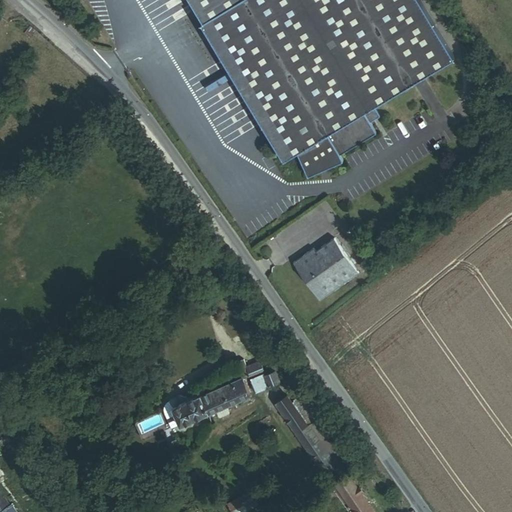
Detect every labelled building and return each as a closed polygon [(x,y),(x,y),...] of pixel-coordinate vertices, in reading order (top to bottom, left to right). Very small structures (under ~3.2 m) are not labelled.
[(200,0),(206,9),(204,9),(285,148),(297,141),(328,122),(365,101),(440,57),(456,47),(428,0),(200,0)] [(365,101),(328,122),(341,144),(378,122),(365,101)] [(328,122),(297,141),(312,166),(343,148),(341,144),(328,122)] [(335,227),(321,237),(323,239),(318,243),(314,237),(304,244),(303,243),(295,249),(296,250),(294,252),(295,253),(294,254),(301,264),(302,264),(320,289),(359,262),(335,227)] [(251,377),(262,371),(257,361),(245,367),(251,377)] [(256,386),(268,380),(262,371),(251,377),(256,386)] [(228,406),(249,397),(242,380),(214,392),(203,396),(211,414),(217,411),(228,406)] [(179,427),(211,414),(203,396),(186,404),(181,392),(167,398),(172,410),(179,427)] [(325,475),(339,463),(293,402),(289,405),(284,398),(272,407),(325,475)] [(228,406),(217,411),(220,418),(222,418),(230,415),(231,413),(228,406)] [(167,432),(179,427),(172,410),(160,416),(167,432)] [(237,503),(262,489),(254,476),(230,491),(237,503)] [(351,511),(369,511),(351,488),(339,496),(351,511)] [(0,511),(9,511),(0,498),(0,511)]
